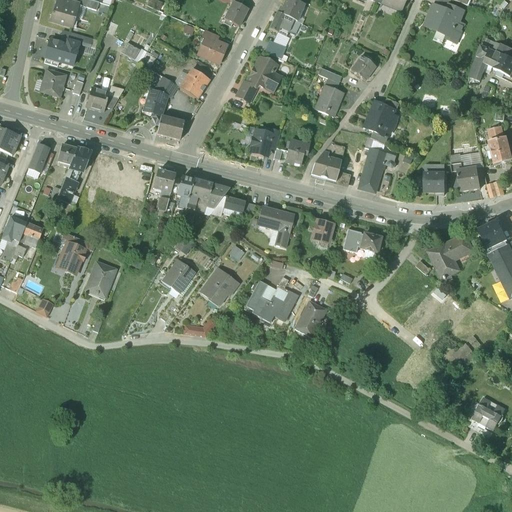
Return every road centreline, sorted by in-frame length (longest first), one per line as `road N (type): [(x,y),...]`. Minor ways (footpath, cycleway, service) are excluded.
road 1 (residential): [(511,472),(311,360),(160,339),(97,349),(0,302)]
road 2 (residential): [(416,0),(391,59),(310,163),(301,191)]
road 3 (secondary): [(301,191),(420,219),(497,209)]
road 4 (residential): [(267,0),(183,161)]
road 5 (secondary): [(40,121),(183,161)]
road 6 (secondary): [(183,161),(301,191)]
